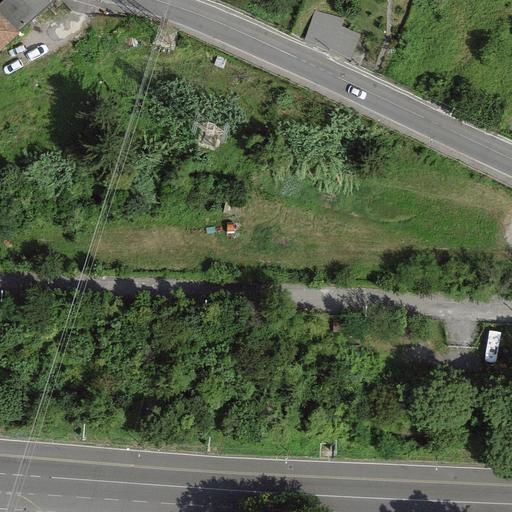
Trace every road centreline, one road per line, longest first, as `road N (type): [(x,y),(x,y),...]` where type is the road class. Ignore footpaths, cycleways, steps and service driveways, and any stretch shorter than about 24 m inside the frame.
road 1 (primary): [(0,473),(511,503)]
road 2 (unclassified): [(511,306),(0,282)]
road 3 (unclassified): [(127,0),(234,37),(511,162)]
